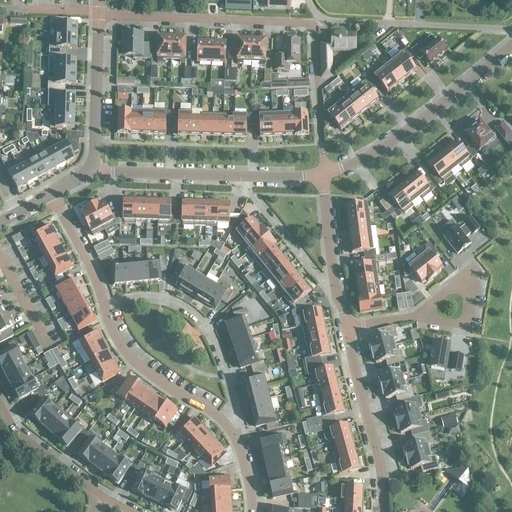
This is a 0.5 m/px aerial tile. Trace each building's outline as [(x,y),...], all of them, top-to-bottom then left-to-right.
[(226,0),(226,10),(251,11),(251,0),(226,0)] [(26,18),(10,18),(10,25),(26,26),(26,18)] [(77,38),(77,26),(64,25),(64,19),(50,19),(50,30),(54,31),(54,37),(77,38)] [(354,37),(350,37),(350,35),(343,35),(343,32),(334,32),(334,35),(332,35),(332,45),(320,45),(322,78),(332,77),(331,51),(346,51),(346,49),(354,49),(354,37)] [(124,46),(124,56),(133,56),(133,59),(151,60),(151,47),(141,46),(142,34),(125,34),(124,36),(123,36),(123,46),(124,46)] [(77,50),(77,38),(54,37),(54,43),(49,43),(49,55),(63,55),(63,49),(77,50)] [(171,60),(172,37),(158,37),(157,63),(163,64),(163,60),(171,60)] [(172,37),(171,60),(172,58),(180,58),(179,64),(185,64),(185,37),(172,37)] [(251,63),(252,40),(238,39),(237,65),(243,65),(243,63),(251,63)] [(252,40),(251,63),(259,63),(259,67),(265,67),(265,40),(252,40)] [(288,71),(288,64),(299,64),(299,40),(283,40),(283,56),(275,56),(275,71),(288,71)] [(446,51),(438,40),(425,50),(422,45),(418,48),(417,46),(411,51),(419,61),(424,57),(430,64),(446,51)] [(211,63),(212,42),(198,42),(197,63),(211,63)] [(212,42),(211,63),(225,64),(225,43),(212,42)] [(415,71),(408,62),(413,58),(406,49),(401,53),(400,52),(391,60),(406,79),(415,71)] [(53,73),(76,74),(76,61),(62,61),(63,55),(49,55),(48,73),(53,73)] [(437,73),(451,60),(448,56),(433,69),(437,73)] [(406,79),(391,60),(390,60),(393,63),(385,69),(382,66),(382,67),(397,86),(406,79)] [(397,86),(382,67),(373,74),(373,75),(368,79),(376,88),(381,84),(388,93),(397,86)] [(76,86),(76,74),(53,73),(53,79),(48,79),(48,91),(61,91),(62,85),(76,86)] [(378,101),(370,92),(376,88),(368,79),(363,83),(362,82),(353,90),(368,109),(378,101)] [(342,86),(331,94),(334,98),(345,90),(342,86)] [(368,109),(353,90),(355,93),(346,100),(360,117),(361,117),(360,116),(368,109)] [(75,108),(75,96),(65,96),(66,91),(61,91),(48,91),(48,107),(53,107),(75,108)] [(120,108),(134,108),(135,96),(121,95),(120,108)] [(360,117),(346,100),(337,107),(351,123),(359,116),(360,117)] [(75,118),(75,108),(53,107),(53,117),(53,118),(75,118)] [(351,123),(337,107),(328,114),(330,117),(324,122),(324,129),(325,129),(334,122),(341,131),(351,123)] [(153,135),(154,110),(153,110),(153,114),(142,113),(141,136),(142,136),(142,134),(153,135)] [(165,135),(165,124),(172,124),(172,112),(166,112),(166,111),(154,110),(153,135),(165,135)] [(295,136),(308,136),(307,114),(306,114),(306,110),(294,111),(294,115),(295,136)] [(190,136),(191,111),(179,111),(179,112),(172,112),(172,124),(179,124),(178,135),(190,136)] [(201,137),(202,114),(201,114),(201,118),(191,117),(191,111),(190,136),(201,136),(201,137)] [(130,134),(131,113),(118,112),(118,134),(130,134)] [(273,137),(272,112),(260,113),(260,114),(253,114),(253,126),(260,126),(261,137),(273,137)] [(284,138),(283,115),(272,116),(272,112),(273,137),(284,136),(284,138)] [(141,136),(142,113),(131,113),(130,134),(131,134),(141,134),(141,136)] [(212,136),(213,114),(202,114),(201,137),(201,136),(212,136)] [(223,138),(223,115),(213,114),(212,136),(222,137),(222,138),(223,138)] [(245,138),(246,126),(253,126),(253,114),(246,114),(246,117),(235,116),(235,115),(234,115),(233,137),(245,138)] [(233,137),(234,115),(223,115),(223,138),(223,137),(233,137)] [(295,136),(294,115),(283,115),(284,138),(284,136),(295,136)] [(74,130),(75,118),(53,118),(53,117),(50,117),(50,129),(74,130)] [(495,138),(490,132),(488,133),(480,123),(479,123),(478,122),(472,127),(473,128),(466,134),(471,140),(470,141),(475,147),(476,146),(479,151),(486,145),(495,138)] [(511,136),(501,124),(494,129),(504,141),(511,136)] [(465,145),(469,142),(462,133),(458,136),(465,145)] [(476,156),(468,147),(463,151),(455,142),(446,150),(462,169),(471,161),(470,161),(476,156)] [(75,159),(66,143),(56,148),(65,165),(75,159)] [(65,165),(56,148),(47,153),(56,170),(65,165)] [(462,169),(446,150),(437,157),(453,176),(451,173),(459,166),(461,169),(462,169)] [(56,170),(47,153),(46,151),(36,156),(37,158),(46,175),(56,170)] [(453,176),(437,157),(428,164),(435,173),(430,177),(438,186),(443,183),(453,176)] [(46,175),(37,158),(28,163),(37,180),(46,175)] [(37,180),(28,163),(26,159),(16,164),(27,185),(28,185),(28,186),(37,181),(37,180)] [(27,185),(16,164),(6,169),(17,191),(27,185)] [(469,180),(477,174),(474,170),(466,176),(469,180)] [(436,188),(428,179),(423,183),(416,174),(407,181),(422,200),(431,193),(431,192),(436,188)] [(422,200),(407,181),(398,188),(413,207),(414,207),(411,204),(420,198),(422,201),(422,200)] [(413,207),(398,188),(389,196),(396,205),(386,213),(390,217),(391,217),(394,221),(398,218),(403,214),(404,215),(413,207)] [(443,194),(450,201),(454,198),(447,190),(443,194)] [(135,225),(136,201),(124,200),(124,212),(116,214),(119,225),(123,224),(123,225),(135,225)] [(147,222),(147,201),(147,200),(147,201),(136,201),(135,225),(136,225),(136,222),(147,222)] [(158,226),(159,201),(148,201),(148,200),(147,200),(147,201),(147,222),(158,222),(157,226),(158,226)] [(170,213),(171,202),(159,201),(158,226),(170,226),(170,225),(176,225),(176,213),(170,213)] [(205,227),(206,203),(206,202),(206,201),(206,203),(195,202),(194,227),(205,227)] [(194,227),(195,202),(183,202),(182,214),(176,213),(176,225),(182,226),(182,227),(194,227)] [(217,228),(217,203),(206,203),(206,202),(206,203),(205,227),(217,228)] [(110,215),(103,203),(98,206),(97,204),(91,207),(104,231),(115,225),(116,226),(119,225),(116,214),(110,215)] [(229,220),(229,204),(217,203),(217,228),(217,224),(228,225),(228,226),(234,226),(238,220),(229,220)] [(368,217),(366,205),(346,207),(347,219),(368,217)] [(104,231),(91,207),(85,210),(86,213),(81,215),(91,233),(102,228),(104,231)] [(369,228),(368,217),(347,219),(349,230),(347,230),(347,231),(369,228)] [(260,229),(253,220),(244,227),(238,220),(234,226),(231,233),(234,235),(236,233),(244,242),(261,228),(260,229)] [(55,236),(49,226),(40,230),(37,225),(24,232),(32,248),(37,246),(55,236)] [(471,244),(466,238),(472,233),(465,225),(459,230),(457,227),(444,238),(457,255),(471,244)] [(251,251),(268,237),(269,236),(268,237),(261,228),(244,242),(251,251)] [(371,239),(369,228),(347,231),(349,231),(350,242),(371,239)] [(391,240),(398,238),(396,231),(389,233),(391,240)] [(60,247),(55,236),(37,246),(43,257),(60,247)] [(269,236),(268,237),(251,251),(258,260),(255,262),(275,246),(268,237),(269,237),(269,236)] [(119,237),(119,245),(135,245),(135,237),(119,237)] [(372,251),(371,239),(350,242),(352,254),(363,252),(364,259),(376,257),(375,250),(372,251)] [(442,269),(433,258),(438,254),(429,243),(424,247),(426,250),(417,257),(433,278),(439,274),(437,272),(442,269)] [(281,255),(274,247),(275,246),(255,262),(262,271),(281,256),(282,255),(281,255)] [(66,258),(60,247),(43,257),(48,267),(66,258)] [(238,261),(246,257),(244,253),(236,257),(238,261)] [(393,261),(392,254),(382,256),(383,263),(393,261)] [(282,255),(281,256),(262,271),(263,271),(265,269),(272,277),(269,280),(288,265),(282,256),(283,255),(282,255)] [(161,278),(161,272),(167,271),(165,257),(159,258),(159,262),(147,263),(149,283),(158,282),(161,282),(161,278)] [(380,275),(378,263),(377,264),(376,257),(364,259),(365,265),(354,267),(355,279),(380,275)] [(433,278),(417,257),(407,265),(406,263),(402,266),(404,278),(409,277),(414,273),(422,284),(427,281),(428,283),(433,278)] [(72,268),(66,258),(48,267),(54,278),(72,268)] [(184,291),(194,274),(184,268),(186,264),(181,261),(173,273),(178,276),(173,285),(184,291)] [(149,283),(147,263),(135,264),(137,284),(149,283)] [(137,284),(135,264),(123,265),(125,285),(137,284)] [(125,285),(123,265),(111,267),(113,283),(113,286),(116,286),(125,285)] [(276,289),(296,273),(297,273),(296,272),(295,273),(288,265),(269,280),(276,289)] [(284,298),(303,282),(296,274),(297,273),(296,273),(276,289),(277,289),(280,287),(286,295),(283,297),(284,298)] [(194,297),(205,280),(194,274),(184,291),(194,297)] [(378,287),(376,276),(380,276),(380,275),(355,279),(357,290),(356,290),(378,287)] [(79,290),(73,279),(55,288),(61,299),(79,290)] [(204,304),(215,286),(205,280),(194,297),(204,304)] [(420,295),(426,291),(418,281),(413,285),(420,295)] [(306,305),(301,299),(310,292),(303,282),(284,298),(291,307),(292,306),(295,311),(306,305)] [(226,305),(233,292),(227,289),(225,293),(215,286),(204,304),(215,310),(220,301),(226,305)] [(379,298),(378,287),(356,290),(356,291),(357,291),(359,301),(359,302),(380,298),(379,298)] [(85,300),(79,290),(61,299),(67,310),(85,300)] [(382,310),(380,298),(359,302),(360,314),(382,310)] [(90,311),(85,300),(67,310),(73,320),(90,311)] [(415,300),(399,302),(401,319),(417,317),(415,300)] [(248,328),(244,317),(248,316),(246,310),(232,314),(234,320),(228,322),(229,322),(225,323),(226,326),(226,327),(229,335),(248,328)] [(96,322),(90,311),(73,320),(78,331),(96,322)] [(324,323),(321,311),(303,315),(306,326),(302,327),(324,323)] [(8,319),(0,322),(0,343),(14,336),(11,330),(13,329),(8,319)] [(281,325),(284,332),(293,328),(291,321),(281,325)] [(326,333),(324,323),(302,327),(304,338),(326,333),(327,333),(326,333)] [(370,353),(395,346),(394,340),(398,338),(394,327),(381,330),(383,336),(369,340),(370,343),(368,344),(370,353)] [(252,340),(248,328),(229,335),(233,346),(252,340)] [(102,342),(98,334),(96,331),(93,333),(79,341),(84,352),(102,342)] [(327,333),(326,333),(304,338),(306,348),(328,344),(326,333),(327,333)] [(0,366),(2,369),(23,357),(17,346),(19,345),(16,340),(4,347),(6,352),(0,355),(0,366)] [(256,351),(252,340),(233,346),(236,358),(256,351)] [(108,352),(102,342),(84,352),(90,362),(108,352)] [(460,373),(463,357),(453,355),(453,357),(448,356),(450,345),(434,342),(430,368),(446,370),(446,369),(451,370),(451,371),(460,373)] [(321,365),(320,358),(330,355),(328,344),(306,348),(309,359),(305,360),(306,368),(321,365)] [(401,351),(397,352),(395,346),(370,353),(373,361),(375,361),(375,364),(389,360),(391,366),(404,363),(401,351)] [(259,363),(256,351),(236,358),(239,366),(240,369),(244,368),(250,366),(252,372),(265,368),(263,361),(259,363)] [(114,363),(108,352),(90,362),(96,373),(114,363)] [(25,369),(20,359),(23,358),(23,357),(2,369),(7,379),(6,380),(29,368),(29,367),(25,369)] [(88,359),(82,362),(88,373),(94,369),(88,359)] [(56,367),(54,362),(47,366),(49,370),(56,367)] [(119,374),(118,371),(114,363),(96,373),(102,384),(116,376),(119,374)] [(403,382),(401,376),(407,374),(404,363),(391,366),(392,372),(379,376),(380,379),(378,380),(380,388),(403,382)] [(322,371),(321,365),(306,368),(308,376),(312,375),(315,386),(336,380),(333,369),(322,371)] [(13,390),(35,378),(29,368),(6,380),(7,380),(13,390)] [(266,388),(263,376),(267,375),(265,368),(252,372),(254,378),(244,380),(247,393),(266,388)] [(43,393),(40,389),(37,391),(32,380),(35,379),(35,378),(13,390),(19,401),(29,395),(34,401),(43,393)] [(125,402),(137,385),(129,380),(126,378),(124,381),(115,395),(125,402)] [(339,390),(336,380),(315,386),(318,385),(321,395),(317,396),(340,390),(339,390)] [(406,401),(414,399),(414,398),(411,387),(407,388),(405,381),(403,382),(380,388),(382,397),(384,397),(385,400),(399,396),(401,402),(406,401)] [(135,408),(147,392),(137,385),(125,402),(135,408)] [(269,399),(266,388),(247,393),(250,404),(269,399)] [(340,391),(340,390),(317,396),(320,407),(341,401),(339,391),(340,391)] [(40,424),(56,406),(47,398),(48,396),(45,392),(43,393),(34,401),(38,407),(30,416),(40,424)] [(145,415),(157,398),(147,392),(135,408),(145,415)] [(296,401),(303,400),(302,396),(300,397),(299,392),(294,393),(296,401)] [(420,416),(419,410),(423,409),(419,397),(414,398),(414,399),(406,401),(408,406),(394,410),(395,413),(393,414),(395,423),(420,416)] [(155,422),(167,405),(157,398),(145,415),(155,422)] [(272,411),(269,399),(250,404),(253,416),(272,411)] [(344,413),(341,401),(320,407),(323,418),(344,413)] [(175,415),(177,412),(174,410),(167,405),(155,422),(166,429),(175,415)] [(48,433),(65,414),(56,406),(40,424),(49,432),(48,433)] [(275,423),(272,411),(253,416),(256,428),(266,425),(267,431),(281,428),(279,422),(275,423)] [(58,440),(74,421),(65,414),(48,433),(49,432),(58,440)] [(451,427),(458,425),(455,415),(448,418),(451,427)] [(429,433),(426,421),(422,422),(420,416),(395,423),(398,431),(400,431),(400,434),(414,431),(416,436),(429,433)] [(187,441),(201,427),(195,421),(193,419),(178,432),(187,441)] [(80,443),(87,433),(83,430),(83,429),(74,421),(58,440),(67,448),(75,439),(80,443)] [(351,437),(348,426),(337,429),(335,422),(324,425),(326,432),(324,436),(325,440),(329,443),(333,442),(351,437)] [(209,436),(201,427),(187,441),(195,450),(209,436)] [(101,430),(96,437),(104,443),(109,436),(101,430)] [(156,431),(146,451),(155,456),(166,436),(156,431)] [(88,463),(101,446),(91,439),(93,436),(89,432),(87,433),(80,443),(85,447),(78,456),(88,463)] [(403,450),(405,459),(430,452),(429,446),(432,445),(429,433),(416,436),(417,442),(404,446),(405,449),(403,450)] [(218,445),(209,436),(195,450),(203,459),(218,445)] [(282,448),(279,436),(263,439),(260,440),(260,444),(262,452),(282,448)] [(354,447),(351,437),(333,442),(336,452),(332,453),(333,453),(355,447),(354,447)] [(226,454),(224,452),(224,451),(218,445),(203,459),(211,468),(223,457),(226,454)] [(97,471),(110,453),(101,446),(88,463),(98,470),(97,471)] [(355,448),(355,447),(333,453),(335,464),(357,458),(354,448),(355,448)] [(285,459),(282,448),(262,452),(265,464),(285,459)] [(436,457),(432,458),(430,452),(405,459),(407,467),(409,467),(410,470),(424,467),(426,472),(439,469),(436,457)] [(108,477),(122,457),(120,460),(110,453),(97,471),(98,472),(98,471),(108,477)] [(438,465),(448,464),(448,461),(457,461),(457,456),(438,457),(438,465)] [(131,478),(137,468),(132,465),(122,457),(108,477),(118,485),(125,475),(131,478)] [(360,469),(357,458),(335,464),(339,475),(360,469)] [(287,471),(285,459),(265,464),(268,476),(287,471)] [(143,497),(154,475),(142,469),(142,470),(137,468),(131,478),(137,481),(132,492),(143,497)] [(290,483),(287,471),(268,476),(270,487),(290,483)] [(306,474),(292,477),(293,484),(308,480),(306,474)] [(154,503),(163,483),(152,478),(154,475),(143,497),(154,502),(153,503),(154,503)] [(230,489),(230,481),(229,481),(229,477),(226,477),(225,477),(209,478),(210,491),(230,489)] [(472,490),(470,479),(459,480),(461,492),(472,490)] [(362,501),(363,489),(350,489),(351,480),(338,482),(338,488),(338,500),(362,501)] [(165,507),(175,485),(173,488),(163,483),(154,503),(154,502),(165,507)] [(293,495),(290,483),(270,487),(272,496),(273,499),(277,498),(293,495)] [(187,504),(192,493),(187,490),(175,485),(165,507),(175,511),(176,511),(182,501),(187,504)] [(231,501),(230,489),(210,491),(211,503),(231,501)] [(362,511),(362,501),(338,500),(335,500),(335,505),(340,505),(340,511),(363,511),(362,511)] [(231,511),(231,501),(211,503),(211,511),(231,511)]
